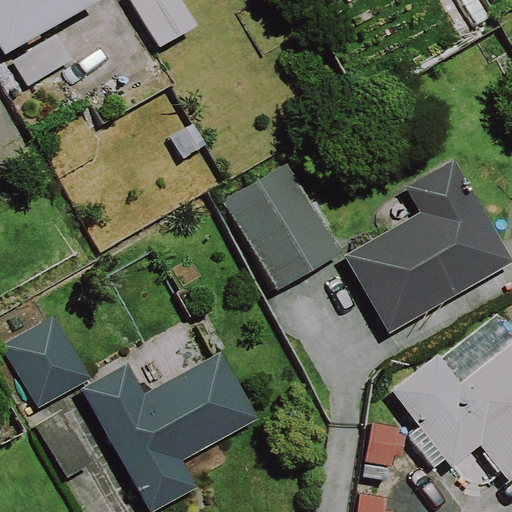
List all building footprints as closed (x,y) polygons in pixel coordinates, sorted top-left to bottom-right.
[(0,0),(0,58),(88,8),(83,0),(0,0)] [(186,33),(167,0),(117,0),(148,54),(186,33)] [(6,63),(22,90),(65,65),(50,38),(6,63)] [(190,148),(212,187),(289,142),(266,103),(190,148)] [(505,268),(445,164),(395,193),(410,220),(335,263),(379,340),(505,268)] [(283,168),(218,205),(268,296),(334,260),(283,168)] [(309,326),(288,294),(264,309),(284,341),(309,326)] [(51,318),(0,344),(0,349),(32,412),(85,385),(51,318)] [(511,353),(486,321),(431,364),(428,360),(381,398),(409,434),(399,442),(425,474),(435,467),(442,475),(471,452),(498,487),(511,475),(511,353)] [(248,427),(211,358),(135,399),(119,369),(72,394),(135,511),(154,511),(187,495),(173,467),(248,427)] [(84,470),(54,414),(27,428),(58,484),(84,470)]
